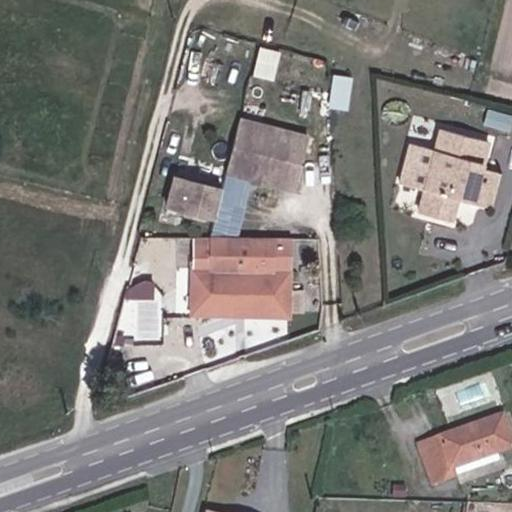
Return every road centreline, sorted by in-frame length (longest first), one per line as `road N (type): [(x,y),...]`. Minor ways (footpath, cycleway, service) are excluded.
road 1 (secondary): [(511,311),(0,493)]
road 2 (unknown): [(112,453),(142,177)]
